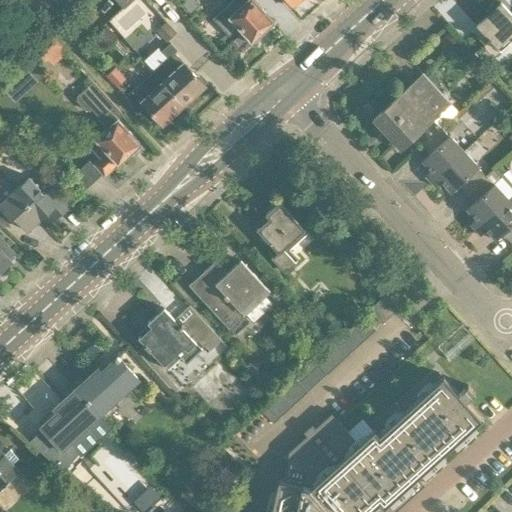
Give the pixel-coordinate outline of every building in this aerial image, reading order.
[(213,20),(229,37),(238,29),(252,44),(274,24),(251,0),(241,0),(237,4),(234,0),(213,20)] [(300,0),(282,0),(291,9),(300,0)] [(488,16),(471,32),(483,45),(487,42),(488,43),(490,42),(500,53),(511,41),(511,20),(511,19),(511,15),(501,3),(496,8),(494,6),(486,14),(488,16)] [(167,42),(176,34),(165,22),(156,31),(167,42)] [(103,52),(117,37),(107,27),(93,42),(103,52)] [(5,28),(0,32),(0,38),(12,51),(20,44),(5,28)] [(451,31),(437,44),(448,57),(463,44),(451,31)] [(44,64),(62,48),(49,34),(32,49),(44,64)] [(12,51),(0,38),(0,54),(4,58),(12,51)] [(169,60),(154,73),(184,106),(205,87),(174,54),(177,52),(170,44),(161,52),(169,60)] [(116,86),(125,78),(116,68),(107,76),(116,86)] [(184,106),(154,73),(127,97),(135,107),(141,102),(163,126),(184,106)] [(443,97),(423,75),(373,121),(401,150),(433,120),(450,105),(443,97)] [(123,114),(93,82),(77,97),(76,100),(87,111),(91,112),(93,110),(106,126),(92,139),(95,141),(89,146),(99,158),(96,161),(93,164),(105,178),(141,146),(117,120),(123,114)] [(431,182),(464,152),(449,136),(448,137),(441,128),(421,146),(429,155),(422,161),(431,171),(426,177),(431,182)] [(466,195),(485,177),(478,169),(479,168),(464,152),(431,182),(436,188),(442,183),(451,193),(459,186),(466,195)] [(475,231),(508,200),(511,196),(511,183),(501,171),(497,171),(496,172),(494,169),(485,177),(466,195),(474,203),(467,209),(476,220),(470,225),(475,231)] [(13,192),(40,221),(47,215),(54,222),(70,208),(51,187),(45,193),(30,176),(13,192)] [(40,221),(13,192),(8,186),(0,179),(0,225),(4,229),(11,223),(18,222),(28,232),(40,221)] [(511,196),(508,200),(475,231),(481,236),(486,231),(496,241),(503,235),(511,243),(511,241),(511,196)] [(269,219),(257,231),(278,254),(273,258),(272,257),(271,258),(284,273),(298,261),(286,248),(305,231),(279,203),(266,216),(269,219)] [(0,271),(11,262),(8,260),(14,255),(0,238),(0,271)] [(215,261),(188,286),(234,336),(252,320),(254,322),(272,305),(265,297),(270,293),(241,261),(227,274),(215,261)] [(386,296),(369,311),(382,325),(399,310),(386,296)] [(163,365),(176,353),(187,365),(203,350),(201,349),(205,345),(210,351),(222,340),(189,305),(173,319),(164,309),(148,323),(151,327),(138,338),(163,365)] [(316,310),(310,316),(320,327),(326,321),(316,310)] [(327,376),(376,331),(363,317),(314,362),(327,376)] [(76,389),(101,416),(138,381),(117,357),(100,372),(97,369),(76,389)] [(368,511),(379,503),(383,507),(481,419),(466,402),(475,394),(468,386),(459,395),(443,377),(379,436),(375,431),(358,446),(338,423),(331,415),(290,453),(283,481),(279,480),(271,511),(368,511)] [(295,379),(261,411),(274,425),(308,393),(295,379)] [(79,454),(70,444),(101,416),(76,389),(54,409),(57,412),(41,427),(42,429),(28,442),(63,471),(79,454)] [(0,488),(2,490),(9,483),(8,481),(19,471),(13,465),(18,459),(10,450),(4,456),(0,450),(0,488)]
